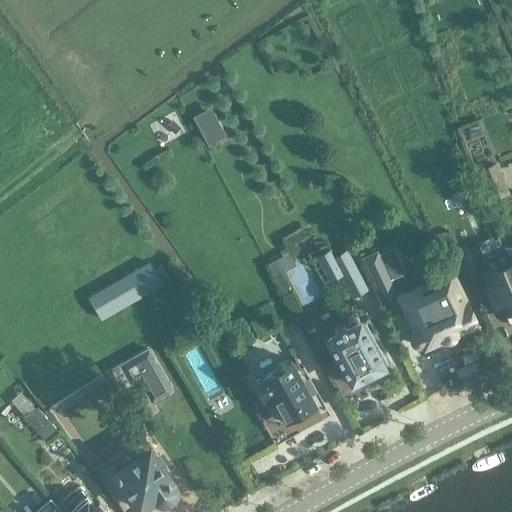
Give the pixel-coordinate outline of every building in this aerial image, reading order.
[(208,145),(226,135),(211,107),(193,117),(208,145)] [(506,188),(492,156),(477,163),(491,195),(506,188)] [(470,208),(484,201),(475,179),(460,185),(470,208)] [(511,262),(505,247),(481,257),(488,273),(491,280),(485,282),(496,309),(502,307),(504,312),(509,310),(511,318),(511,262)] [(290,250),(269,261),(275,274),(296,263),(290,250)] [(318,257),(330,279),(342,273),(353,295),(366,288),(347,251),(335,257),(331,250),(318,257)] [(378,259),(364,266),(384,309),(398,303),(391,288),(407,281),(395,257),(380,264),(378,259)] [(131,268),(88,301),(103,321),(156,280),(146,266),(136,274),(131,268)] [(418,333),(417,333),(416,334),(415,335),(414,336),(414,337),(413,338),(413,340),(414,341),(414,342),(415,343),(416,344),(417,345),(418,345),(420,345),(422,345),(423,344),(423,345),(424,345),(425,347),(458,332),(454,325),(472,317),(453,277),(403,301),(418,332),(418,333)] [(385,364),(362,320),(359,321),(359,320),(348,326),(347,325),(339,330),(328,336),(329,337),(326,339),(350,383),(359,378),(361,380),(362,380),(363,381),(376,374),(375,372),(377,372),(375,369),(385,364)] [(160,370),(161,370),(160,369),(149,351),(150,351),(149,349),(147,350),(136,356),(134,357),(123,364),(123,363),(121,364),(122,366),(123,366),(132,382),(139,378),(146,389),(146,390),(147,392),(147,391),(152,400),(153,402),(154,401),(154,400),(170,391),(171,391),(172,390),(171,388),(160,370)] [(316,406),(295,368),(291,359),(276,367),(277,370),(254,382),(278,426),(316,406)] [(25,417),(47,442),(59,432),(37,407),(25,417)] [(171,473),(145,435),(96,469),(125,511),(131,511),(155,496),(159,499),(163,500),(168,499),(172,497),(174,493),(175,488),(173,483),(167,476),(171,473)] [(66,511),(123,511),(110,497),(105,502),(98,494),(91,499),(81,487),(60,505),(66,511)]
